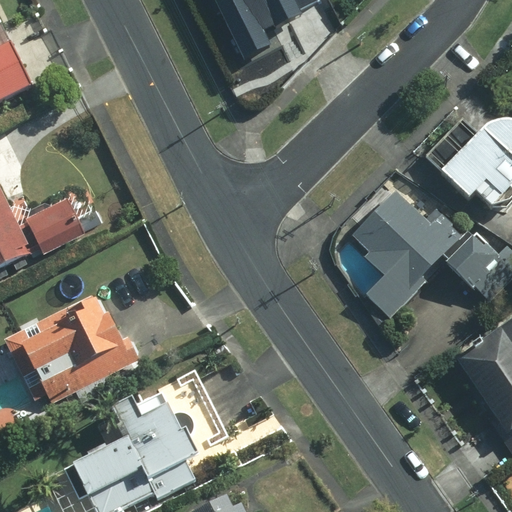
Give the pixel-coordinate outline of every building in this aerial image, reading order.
[(215,0),(245,57),(272,44),(264,28),(318,0),(215,0)] [(0,51),(0,107),(33,91),(12,50),(2,55),(0,51)] [(511,123),(494,124),(440,174),(472,207),(480,199),(492,212),(511,193),(511,123)] [(469,240),(410,183),(349,245),(381,277),(366,293),(394,321),(447,267),(483,303),(511,273),(511,272),(474,235),(469,240)] [(0,277),(82,232),(65,200),(20,225),(0,188),(0,277)] [(108,319),(96,296),(4,342),(40,415),(137,367),(113,317),(108,319)] [(511,327),(459,362),(511,444),(511,327)] [(190,472),(232,450),(194,375),(160,393),(163,398),(139,411),(136,405),(119,414),(132,441),(75,470),(96,511),(117,511),(150,495),(155,505),(196,484),(190,472)] [(246,511),(238,496),(204,511),(246,511)]
